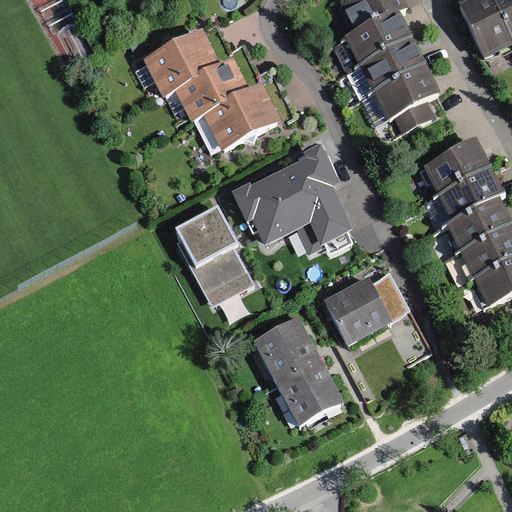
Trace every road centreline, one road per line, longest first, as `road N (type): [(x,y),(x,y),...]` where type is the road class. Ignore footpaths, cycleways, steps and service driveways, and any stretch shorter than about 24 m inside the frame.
road 1 (residential): [(455,368),(323,96),(273,30),(276,0)]
road 2 (residential): [(269,511),(511,381)]
road 3 (residential): [(511,156),(429,0)]
